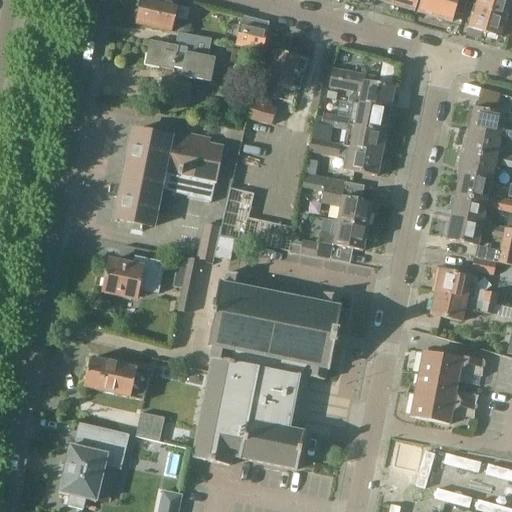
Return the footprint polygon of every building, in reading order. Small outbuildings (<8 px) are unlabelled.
[(141,0),(136,25),(171,33),(174,19),(187,22),(189,10),(144,0),(141,0)] [(384,0),(383,3),(414,12),(417,0),(384,0)] [(451,23),(458,0),(423,0),(419,14),(451,23)] [(476,0),(469,28),(485,34),(495,0),(476,0)] [(495,0),(485,34),(502,39),(511,3),(511,2),(502,0),(495,0)] [(235,47),(263,53),(268,30),(241,24),(235,47)] [(191,85),(186,84),(187,79),(211,84),(215,60),(208,59),(212,41),(178,34),(175,48),(150,43),(145,66),(169,71),(167,80),(162,80),(158,103),(186,108),(191,85)] [(240,51),(227,49),(225,61),(238,63),(240,51)] [(256,79),(300,91),(308,61),(274,52),(269,68),(260,66),(256,79)] [(354,104),(359,105),(390,111),(395,88),(379,85),(380,79),(332,71),(329,89),(352,93),(352,95),(351,95),(348,96),(347,103),(354,104)] [(482,90),(478,110),(494,113),(498,95),(482,90)] [(252,103),(247,120),(272,126),(276,110),(270,108),(274,94),(263,91),(259,105),(252,103)] [(390,111),(359,105),(356,121),(324,115),(323,121),(386,133),(387,129),(391,129),(392,121),(389,119),(390,111)] [(470,132),(501,139),(511,141),(511,130),(503,128),(506,116),(494,113),(478,110),(474,109),(474,111),(471,110),(468,124),(471,124),(470,132)] [(347,131),(344,147),(382,154),(383,148),(387,147),(389,136),(386,134),(386,133),(323,121),(322,126),(347,131)] [(143,227),(153,229),(160,192),(188,198),(188,200),(211,204),(216,183),(223,149),(209,146),(210,141),(189,137),(188,142),(133,132),(121,190),(114,187),(112,199),(119,200),(115,222),(134,226),(133,232),(142,233),(143,227)] [(465,152),(465,154),(511,164),(511,158),(497,155),(501,139),(470,132),(468,139),(465,138),(462,151),(465,152)] [(382,154),(344,147),(312,141),(310,151),(339,157),(345,158),(343,171),(378,177),(378,174),(383,173),(384,164),(381,162),(382,154)] [(462,169),(460,175),(492,182),(495,166),(511,170),(511,164),(465,154),(465,156),(461,155),(458,169),(462,169)] [(460,175),(456,197),(511,208),(511,202),(488,198),(492,182),(460,175)] [(340,208),(338,222),(368,228),(373,203),(343,198),(346,184),(326,180),(321,204),(340,208)] [(219,237),(289,252),(294,229),(248,219),(254,195),(231,190),(219,237)] [(453,211),(451,218),(483,225),(486,209),(511,214),(511,208),(456,197),(455,200),(452,199),(450,210),(453,211)] [(511,230),(483,225),(451,218),(446,241),(478,248),(480,237),(501,242),(496,264),(511,267),(511,230)] [(368,228),(338,222),(335,237),(320,234),(318,245),(292,240),(290,253),(331,261),(333,247),(363,252),(368,228)] [(219,229),(205,226),(198,260),(212,263),(219,229)] [(213,260),(229,263),(233,242),(218,239),(213,260)] [(101,293),(137,301),(139,292),(158,296),(165,264),(134,258),(132,268),(108,263),(101,293)] [(186,260),(176,313),(188,316),(199,263),(186,260)] [(495,264),(473,261),(471,273),(492,277),(495,264)] [(435,294),(482,304),(496,307),(498,297),(484,294),(477,285),(478,280),(452,274),(453,271),(438,268),(434,286),(437,287),(435,294)] [(338,308),(340,297),(325,295),(325,299),(245,283),(246,278),(227,274),(225,286),(219,285),(215,305),(213,304),(209,327),(211,327),(207,347),(213,348),(211,360),(209,373),(208,373),(203,403),(204,403),(193,459),(230,467),(232,457),(239,458),(239,460),(297,471),(304,434),(296,433),(308,374),(310,374),(310,378),(325,381),(327,370),(329,371),(341,309),(338,308)] [(482,304),(467,300),(435,294),(430,316),(462,323),(465,310),(494,316),(496,307),(482,304)] [(511,309),(496,307),(494,316),(511,320),(511,309)] [(423,354),(419,376),(458,383),(459,375),(482,378),(483,369),(484,363),(461,358),(461,361),(423,354)] [(90,360),(83,389),(144,402),(151,368),(138,365),(136,370),(90,360)] [(419,376),(414,397),(475,409),(476,406),(479,398),(456,392),(458,383),(419,376)] [(475,409),(414,397),(410,419),(450,426),(451,417),(474,420),(475,411),(475,409)] [(70,447),(59,494),(69,497),(67,507),(83,511),(85,501),(96,503),(107,458),(118,460),(124,436),(79,425),(75,441),(77,442),(76,449),(70,447)] [(162,493),(158,511),(178,511),(181,496),(162,493)]
